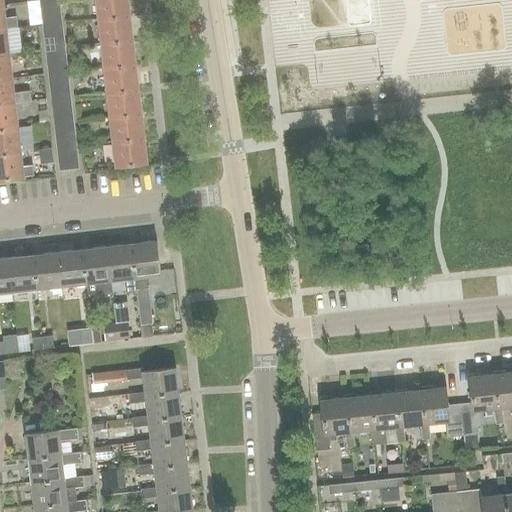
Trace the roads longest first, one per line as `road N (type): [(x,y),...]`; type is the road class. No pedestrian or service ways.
road 1 (residential): [(267,329),(511,304)]
road 2 (residential): [(0,220),(242,195)]
road 3 (residential): [(281,119),(511,95)]
road 4 (residential): [(242,195),(209,0)]
road 5 (residential): [(270,511),(267,329)]
road 6 (residential): [(267,329),(242,195)]
